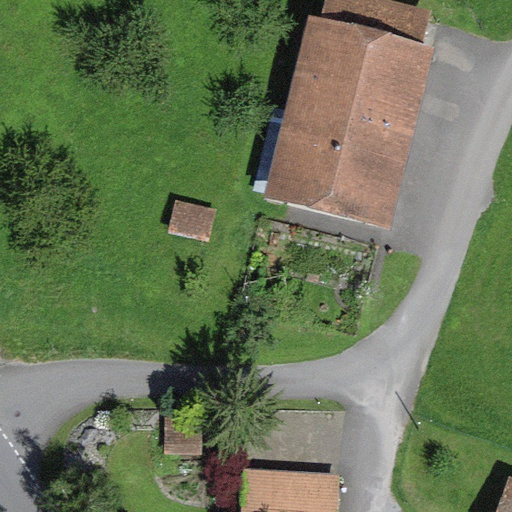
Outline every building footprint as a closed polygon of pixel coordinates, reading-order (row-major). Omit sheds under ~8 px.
[(270,187),(371,212),(419,19),(341,0),(337,0),(306,129),(285,124),(270,187)] [(176,205),(171,230),(200,236),(206,211),(176,205)] [(168,424),(168,452),(198,452),(199,424),(168,424)] [(244,511),(333,511),(335,483),(246,478),(244,511)] [(511,511),(511,493),(510,493),(503,511),(511,511)]
